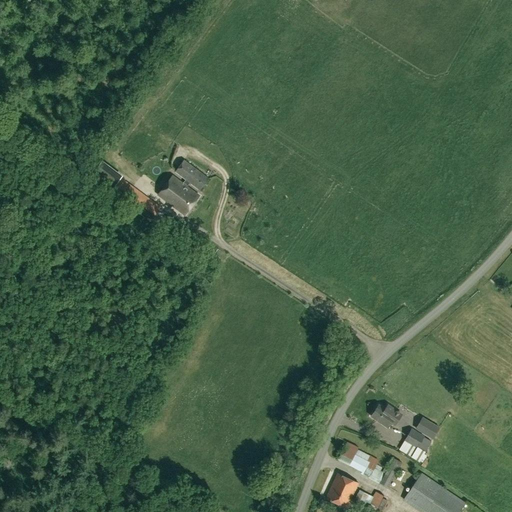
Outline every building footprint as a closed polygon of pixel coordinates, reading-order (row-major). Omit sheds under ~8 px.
[(130,133),(119,152),(160,176),(171,157),(130,133)] [(116,137),(111,134),(108,139),(112,143),(116,137)] [(185,160),(176,172),(187,179),(184,183),(174,176),(159,195),(186,214),(200,195),(189,186),(191,183),(201,190),(210,178),(185,160)] [(121,178),(111,192),(126,203),(136,189),(121,178)] [(160,207),(148,198),(138,212),(151,221),(160,207)] [(388,427),(392,422),(395,425),(400,416),(395,413),(397,410),(388,405),(385,409),(379,404),(371,416),(388,427)] [(415,429),(433,439),(440,427),(422,417),(415,429)] [(420,462),(419,461),(432,441),(412,428),(400,450),(420,462)] [(394,457),(388,469),(384,468),(382,472),(376,469),(379,465),(377,462),(379,460),(371,456),(370,458),(357,451),(358,448),(347,442),(339,459),(363,471),(362,473),(390,487),(402,462),(394,457)] [(350,502),(358,483),(337,473),(326,498),(347,508),(353,510),(355,505),(350,502)] [(423,511),(459,511),(466,503),(422,473),(404,499),(423,511)] [(381,493),(373,489),(370,494),(358,487),(353,497),(366,504),(368,500),(375,504),(381,493)]
